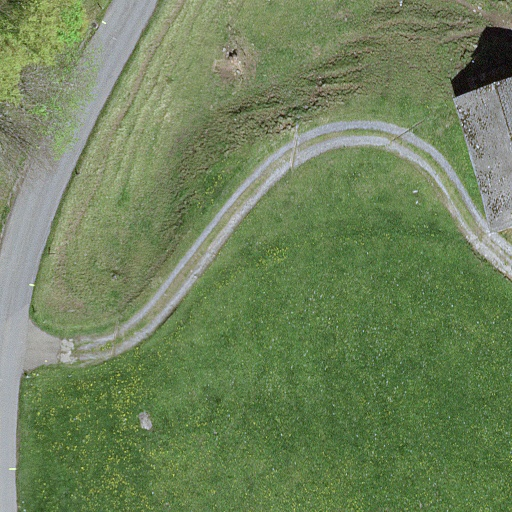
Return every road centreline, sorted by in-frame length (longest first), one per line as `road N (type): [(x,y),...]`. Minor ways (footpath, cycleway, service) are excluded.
road 1 (track): [(511,248),(481,218),(442,153),(391,128),(342,129),(269,171),(134,335),(112,348),(68,354),(9,333)]
road 2 (unclassified): [(139,0),(45,212),(9,333),(5,511)]
